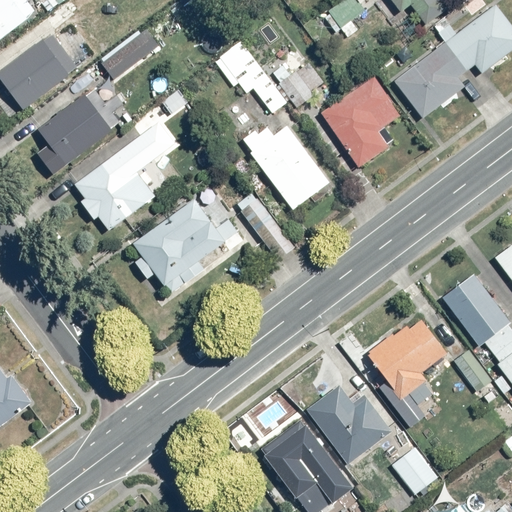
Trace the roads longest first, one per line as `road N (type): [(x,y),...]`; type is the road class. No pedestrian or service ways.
road 1 (tertiary): [(511,149),(142,428)]
road 2 (residential): [(142,428),(0,239)]
road 3 (tertiary): [(142,428),(31,511)]
